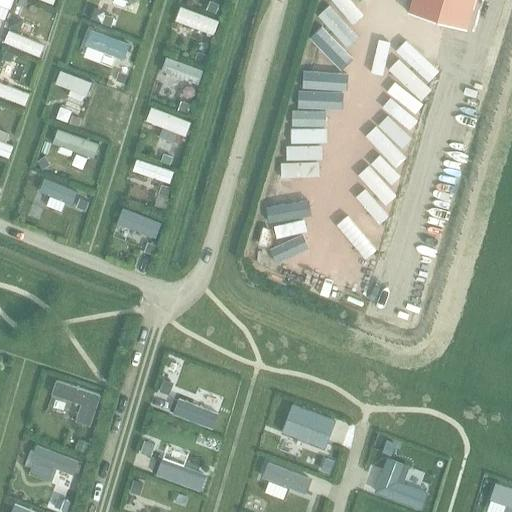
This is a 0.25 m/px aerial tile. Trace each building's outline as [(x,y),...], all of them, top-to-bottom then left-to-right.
[(13,0),(0,0),(0,4),(10,9),(13,0)] [(412,0),(409,13),(468,30),(476,0),(412,0)] [(210,1),(206,10),(216,14),(219,5),(210,1)] [(219,19),(180,3),(174,17),(213,33),(219,19)] [(104,15),(101,24),(110,27),(113,18),(104,15)] [(119,34),(79,18),(73,32),(113,49),(119,34)] [(47,43),(8,27),(2,41),(41,57),(47,43)] [(5,50),(1,59),(10,62),(14,54),(5,50)] [(197,52),(194,61),(204,64),(207,55),(197,52)] [(206,69),(166,53),(160,67),(200,83),(206,69)] [(95,81),(60,67),(54,81),(89,95),(95,81)] [(120,71),(117,80),(125,82),(128,74),(120,71)] [(32,92),(0,78),(0,95),(26,106),(32,92)] [(97,85),(94,93),(102,96),(105,89),(97,85)] [(180,101),(177,110),(187,113),(190,104),(180,101)] [(192,120),(152,104),(146,118),(186,134),(192,120)] [(127,127),(88,110),(82,125),(121,141),(127,127)] [(72,116),(70,123),(77,125),(79,118),(72,116)] [(95,143),(55,127),(49,141),(89,157),(95,143)] [(15,144),(0,137),(0,154),(9,158),(15,144)] [(177,170),(137,154),(131,168),(171,184),(177,170)] [(163,154),(160,162),(170,166),(173,157),(163,154)] [(110,178),(71,162),(65,176),(104,192),(110,178)] [(79,191),(39,175),(33,189),(73,205),(79,191)] [(161,185),(158,194),(168,198),(171,188),(161,185)] [(79,196),(76,205),(85,208),(88,199),(79,196)] [(163,222),(123,205),(117,220),(157,236),(163,222)] [(96,232),(56,216),(50,230),(90,247),(96,232)] [(146,242),(143,251),(152,255),(156,246),(146,242)] [(100,395),(56,380),(51,394),(80,404),(75,421),(90,426),(100,395)] [(223,415),(177,398),(171,414),(216,431),(223,415)] [(337,425),(292,407),(286,423),(331,440),(337,425)] [(78,440),(75,450),(87,454),(90,444),(78,440)] [(78,456),(38,443),(32,459),(73,473),(78,456)] [(144,443),(141,453),(150,457),(153,446),(144,443)] [(207,475),(162,458),(156,474),(201,491),(207,475)] [(315,478),(269,461),(263,476),(308,494),(315,478)] [(428,494),(383,477),(377,493),(422,510),(428,494)] [(133,481),(130,491),(139,494),(142,484),(133,481)] [(511,485),(499,481),(493,497),(511,504),(511,485)] [(57,500),(53,510),(56,511),(65,511),(68,505),(57,500)]
